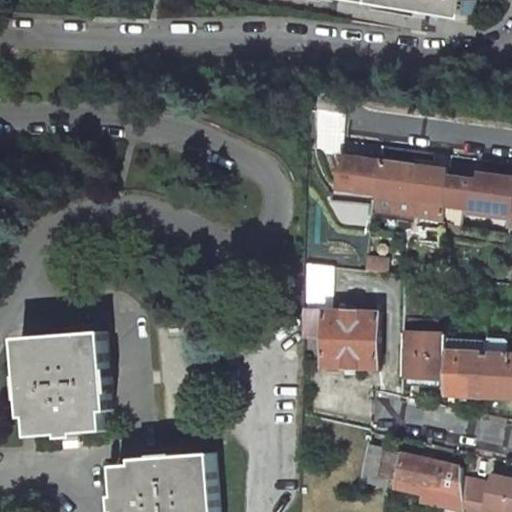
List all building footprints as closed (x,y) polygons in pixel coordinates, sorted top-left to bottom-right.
[(342,0),(466,20),(468,13),(474,14),(476,1),(470,1),(470,0),(342,0)] [(340,152),(346,95),(317,92),(315,108),(313,109),(312,153),(324,155),(340,152)] [(381,162),(341,156),(335,192),(376,198),(381,162)] [(451,172),(421,168),(381,162),(376,198),(374,215),(414,220),(417,193),(422,194),(421,201),(446,205),(451,172)] [(446,207),(511,215),(511,179),(451,171),(451,172),(446,205),(446,207)] [(322,376),(379,378),(380,324),(330,320),(334,267),(307,264),(303,344),(323,345),(322,376)] [(422,323),(424,277),(407,275),(405,322),(422,323)] [(405,322),(402,378),(446,381),(447,363),(451,363),(452,339),(447,339),(448,325),(422,323),(405,322)] [(20,337),(27,417),(32,417),(34,435),(64,432),(79,431),(108,428),(107,409),(114,409),(106,328),(20,337)] [(486,398),(511,398),(511,335),(489,335),(489,341),(486,398)] [(446,381),(446,396),(486,398),(489,341),(452,339),(451,363),(447,363),(446,381)] [(220,511),(216,450),(137,456),(137,463),(118,465),(120,495),(121,510),(121,511),(220,511)] [(403,453),(396,482),(424,488),(421,501),(465,511),(464,495),(464,476),(464,466),(403,453)] [(511,477),(493,473),(491,482),(464,476),(464,495),(488,500),(489,494),(511,499),(511,477)]
